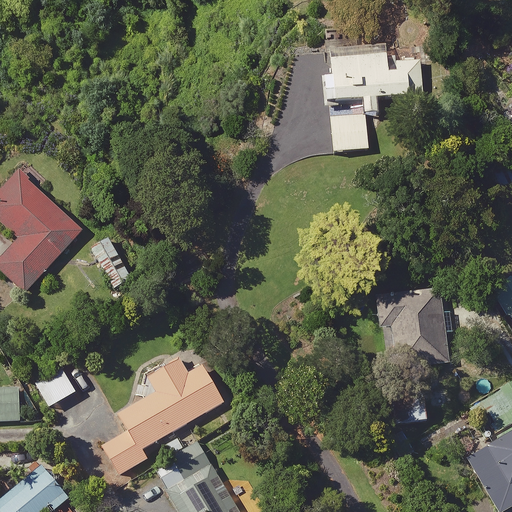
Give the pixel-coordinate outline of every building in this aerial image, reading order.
[(336,83),(326,84),(330,115),(335,160),(371,157),(367,127),(381,126),(379,111),(426,105),(421,60),(334,69),(336,83)] [(21,181),(0,204),(0,226),(22,246),(0,270),(0,280),(23,301),(82,236),(21,181)] [(139,283),(116,244),(94,257),(117,296),(139,283)] [(511,271),(489,284),(511,323),(511,271)] [(447,336),(452,335),(450,320),(444,321),(440,295),(378,305),(384,338),(393,336),(400,377),(452,369),(447,336)] [(225,411),(195,362),(151,389),(158,402),(120,425),(130,440),(105,455),(122,484),(149,468),(145,460),(225,411)] [(63,377),(38,391),(51,416),(76,402),(63,377)] [(0,425),(22,425),(20,392),(0,392),(0,425)] [(511,511),(511,403),(485,416),(491,428),(480,434),(490,455),(468,465),(491,511),(511,511)] [(238,511),(197,447),(187,454),(180,443),(164,453),(176,471),(160,481),(179,511),(238,511)] [(72,502),(45,469),(0,506),(0,511),(71,511),(67,506),(72,502)]
